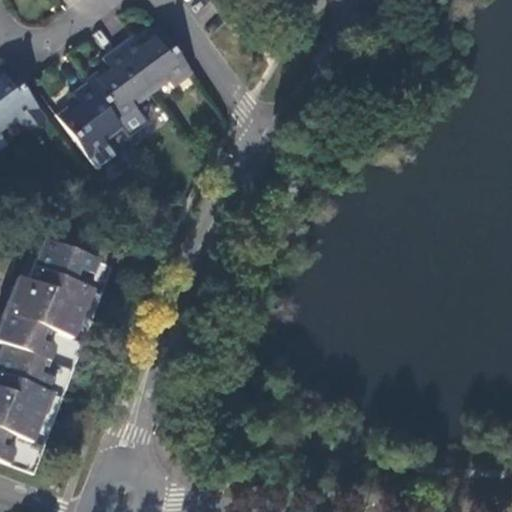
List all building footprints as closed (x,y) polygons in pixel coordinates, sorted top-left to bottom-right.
[(133,40),(118,51),(152,96),(168,84),(173,89),(192,75),(160,33),(143,45),(146,51),(142,53),(133,40)] [(152,96),(118,51),(104,61),(113,75),(108,78),(106,75),(89,87),(120,128),(136,116),(131,110),(152,96)] [(7,69),(0,73),(0,129),(17,117),(31,136),(34,137),(49,125),(7,69)] [(76,109),(59,122),(97,172),(116,158),(111,151),(109,149),(105,142),(121,130),(120,128),(89,87),(75,97),(84,110),(80,113),(76,109)] [(87,259),(42,243),(27,282),(19,280),(0,327),(0,345),(4,347),(0,356),(0,457),(4,448),(0,446),(0,444),(4,433),(31,443),(45,407),(37,403),(42,391),(37,389),(43,374),(39,372),(44,361),(38,359),(44,345),(41,343),(45,331),(71,339),(83,306),(75,303),(81,288),(85,290),(91,276),(82,272),(87,259)] [(91,276),(95,263),(87,259),(82,272),(91,276)] [(89,292),(85,290),(81,288),(75,303),(83,306),(89,292)] [(52,348),(44,345),(38,359),(44,361),(47,362),(52,348)] [(51,377),(43,374),(37,389),(42,391),(45,392),(51,377)] [(45,392),(42,391),(37,403),(45,407),(50,394),(45,392)] [(0,457),(0,462),(8,466),(13,452),(4,448),(0,457)]
